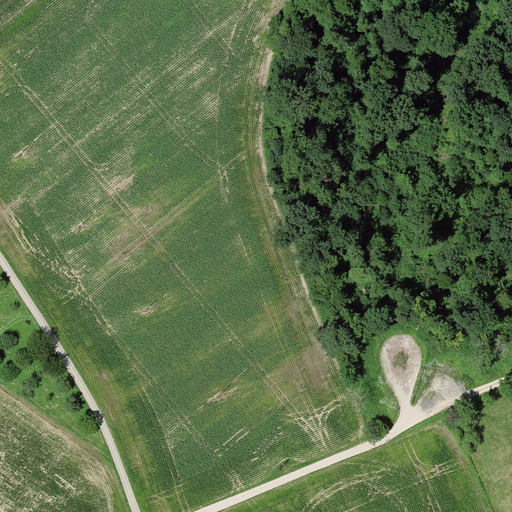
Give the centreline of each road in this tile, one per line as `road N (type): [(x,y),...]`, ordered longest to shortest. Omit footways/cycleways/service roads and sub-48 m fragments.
road 1 (track): [(208,511),(511,378)]
road 2 (unclassified): [(0,259),(89,398),(137,511)]
